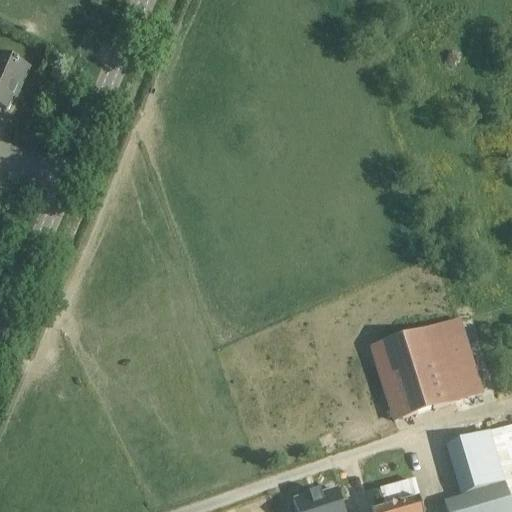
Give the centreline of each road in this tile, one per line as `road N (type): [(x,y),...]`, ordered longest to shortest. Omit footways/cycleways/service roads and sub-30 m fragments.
road 1 (residential): [(0,341),(147,0)]
road 2 (unknown): [(429,475),(409,443),(376,439),(177,511)]
